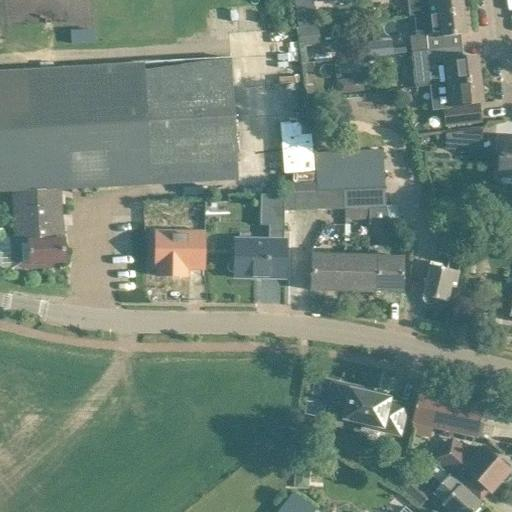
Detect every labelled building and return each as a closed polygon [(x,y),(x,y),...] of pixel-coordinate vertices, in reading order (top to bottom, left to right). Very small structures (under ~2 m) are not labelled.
[(312,0),(293,0),(298,30),(316,27),(312,0)] [(407,0),(409,17),(414,17),(463,12),(461,0),(407,0)] [(427,52),(460,48),(459,36),(466,35),(463,12),(414,17),(416,37),(409,38),(411,54),(427,52)] [(427,52),(411,54),(415,88),(431,86),(438,86),(480,81),(477,58),(462,60),(460,48),(427,52)] [(145,71),(144,65),(0,73),(0,193),(12,193),(15,239),(10,239),(12,270),(47,267),(47,264),(65,263),(62,222),(60,190),(149,184),(238,180),(237,164),(232,86),(229,59),(145,71)] [(438,86),(431,86),(433,110),(440,109),(443,109),(443,112),(445,127),(481,124),(479,105),(483,104),(480,81),(438,86)] [(297,137),(282,138),(285,174),(313,172),(310,136),(309,122),(296,123),(297,137)] [(446,135),(444,151),(458,152),(459,133),(446,135)] [(511,142),(501,142),(499,174),(511,174),(511,142)] [(317,187),(283,189),(283,196),(284,211),(344,209),(345,222),(369,220),(369,207),(385,207),(383,173),(388,173),(387,151),(315,155),(317,187)] [(261,195),(260,226),(269,226),(284,226),(284,211),(283,196),(261,195)] [(426,277),(422,297),(423,297),(423,300),(424,303),(427,304),(429,305),(432,304),(435,303),(436,300),(447,303),(451,288),(455,289),(460,269),(470,226),(468,226),(447,221),(439,255),(449,257),(446,270),(442,269),(443,265),(430,262),(430,266),(429,266),(426,277)] [(203,232),(156,232),(156,275),(186,275),(186,270),(203,270),(203,232)] [(227,266),(227,270),(230,273),(234,273),(234,279),(285,280),(285,260),(286,241),(284,241),(269,241),(235,240),(235,259),(235,262),(230,262),(227,266)] [(312,256),(312,271),(311,291),(342,292),(343,256),(312,256)] [(368,257),(343,256),(342,292),(377,293),(377,274),(368,274),(368,257)] [(377,274),(377,293),(402,293),(403,259),(382,258),(368,257),(368,274),(377,274)] [(333,384),(327,412),(345,416),(345,419),(380,428),(380,431),(399,435),(405,407),(387,403),(388,400),(368,395),(369,392),(333,384)] [(477,439),(478,436),(474,435),(477,424),(480,425),(484,407),(483,407),(419,392),(412,423),(476,438),(476,439),(477,439)] [(442,466),(456,479),(471,492),(479,483),(491,493),(501,482),(502,483),(505,483),(510,477),(510,474),(509,473),(509,472),(508,472),(510,471),(510,467),(502,460),(498,461),(497,462),(496,461),(497,459),(494,456),(492,458),(482,449),(473,459),(460,447),(442,466)] [(432,494),(442,503),(441,504),(449,511),(476,511),(482,506),(448,476),(434,464),(427,473),(441,485),(432,494)] [(294,477),(294,489),(309,490),(309,478),(294,477)] [(410,477),(400,487),(421,507),(431,496),(410,477)]
